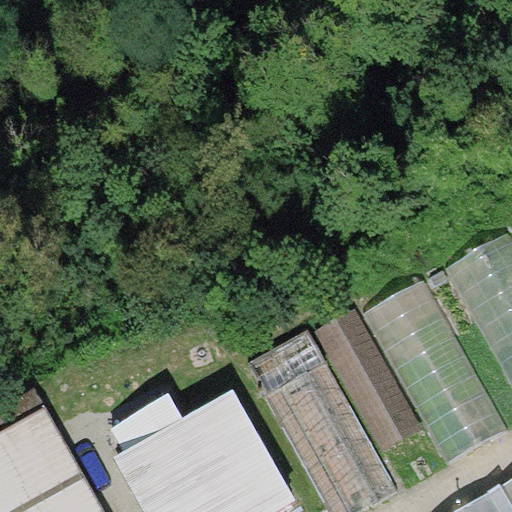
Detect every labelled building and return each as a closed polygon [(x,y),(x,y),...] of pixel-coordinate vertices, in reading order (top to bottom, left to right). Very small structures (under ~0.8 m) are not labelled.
[(450,263),(511,372),(511,235),(508,229),(450,263)] [(367,311),(447,454),(504,422),(425,279),(367,311)] [(316,329),(381,447),(421,426),(355,307),(316,329)] [(248,362),(334,511),(351,511),(398,485),(308,327),(248,362)] [(0,511),(105,511),(39,388),(0,408),(0,511)] [(124,452),(116,456),(146,511),(279,511),(294,504),(234,393),(183,421),(170,398),(112,430),(124,452)] [(511,511),(511,474),(447,511),(511,511)]
